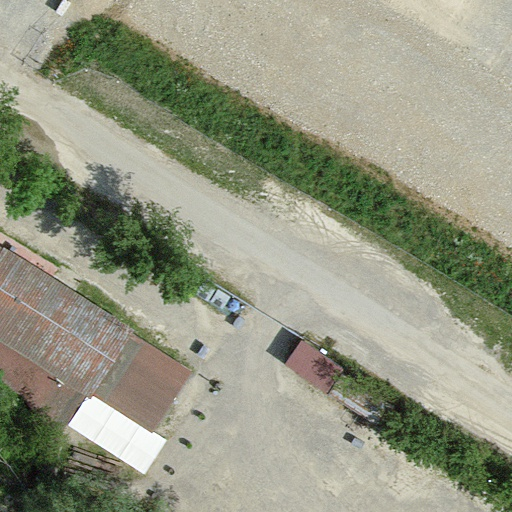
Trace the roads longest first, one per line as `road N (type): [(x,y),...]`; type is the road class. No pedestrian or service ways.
road 1 (track): [(511,401),(0,65)]
road 2 (track): [(0,211),(251,360),(318,273)]
road 3 (track): [(251,360),(275,433),(311,485),(350,511)]
